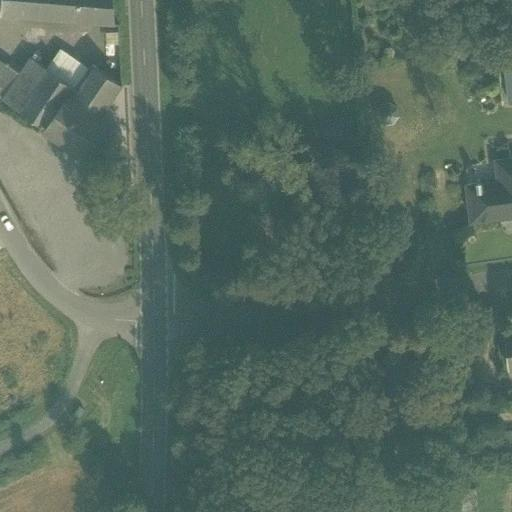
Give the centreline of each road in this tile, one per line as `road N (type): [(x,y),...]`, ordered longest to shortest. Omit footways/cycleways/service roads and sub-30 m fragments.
road 1 (unclassified): [(511,282),(264,316),(153,321)]
road 2 (secondary): [(153,321),(139,0)]
road 3 (unclassified): [(0,222),(36,278),(72,306),(114,320),(153,321)]
road 4 (secondary): [(150,511),(153,321)]
road 5 (track): [(0,449),(38,430),(69,391),(95,315)]
